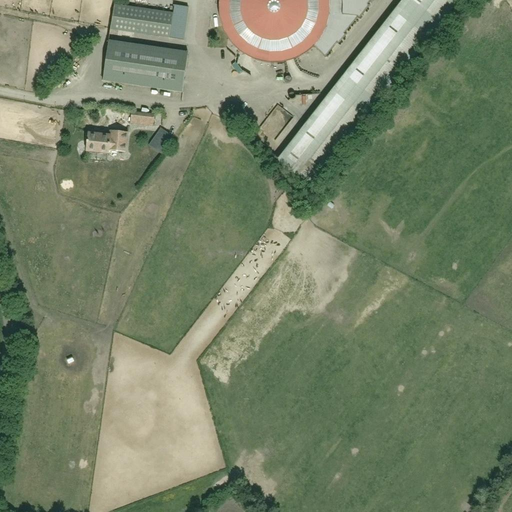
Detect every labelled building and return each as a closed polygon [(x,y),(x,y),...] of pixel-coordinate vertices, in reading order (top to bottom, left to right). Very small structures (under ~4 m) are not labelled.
[(367,6),(371,0),(219,0),(219,1),(219,4),(219,7),(219,10),(219,13),(219,16),(220,19),(221,22),(221,24),(222,27),(223,30),(225,33),(226,35),(227,38),(229,40),(231,43),(233,45),(235,47),(237,49),(239,51),(241,53),(244,55),(246,56),(249,57),(252,59),(254,60),(257,61),(260,62),(263,62),(266,63),(268,63),(271,64),(274,64),(276,64),(279,63),(282,63),(284,63),(287,62),(290,61),(292,61),(295,60),(297,59),(300,57),(302,56),(305,54),(307,53),(309,51),(312,49),(314,47),(325,58),(345,36),(344,35),(357,18),(359,19),(369,7),(367,6)] [(313,190),(461,0),(409,0),(281,165),(313,190)] [(173,14),(114,5),(111,29),(170,38),(173,14)] [(174,6),(174,7),(174,11),(173,14),(170,38),(184,40),(188,8),(174,6)] [(109,41),(103,81),(183,92),(189,53),(109,41)] [(130,123),(153,125),(154,116),(132,113),(130,123)] [(152,145),(163,152),(174,137),(163,129),(152,145)] [(109,151),(125,152),(127,133),(111,131),(110,136),(88,134),(86,151),(109,154),(109,151)]
